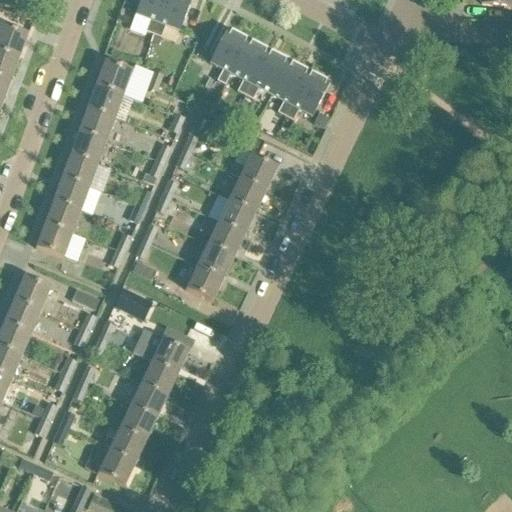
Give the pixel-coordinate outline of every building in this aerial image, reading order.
[(166,0),(141,0),(134,19),(148,24),(144,36),(152,39),(166,0)] [(192,0),(166,0),(152,39),(160,42),(165,30),(179,36),(192,0)] [(511,0),(483,0),(482,8),(511,12),(511,0)] [(0,29),(0,56),(17,63),(26,39),(0,29)] [(248,45),(226,33),(209,67),(222,74),(216,85),(224,90),(230,79),(248,45)] [(268,55),(248,45),(230,79),(242,85),(236,96),(244,100),(268,55)] [(288,66),(268,55),(244,100),(252,104),(257,93),(270,100),(288,66)] [(0,56),(0,82),(9,86),(17,63),(0,56)] [(308,76),(288,66),(270,100),(282,106),(276,117),(284,121),(308,76)] [(104,67),(95,91),(122,100),(130,77),(104,67)] [(329,87),(308,76),(284,121),(292,125),(298,114),(311,121),(329,87)] [(148,92),(155,95),(161,80),(154,77),(148,92)] [(0,82),(0,108),(0,109),(9,86),(0,82)] [(95,91),(87,114),(113,123),(122,100),(95,91)] [(87,114),(78,136),(105,146),(113,123),(87,114)] [(237,115),(234,121),(240,125),(244,118),(237,115)] [(324,133),(329,123),(318,117),(313,128),(324,133)] [(169,135),(176,138),(183,123),(175,120),(169,135)] [(228,136),(205,125),(199,137),(222,148),(228,136)] [(78,136),(70,159),(97,169),(105,146),(78,136)] [(188,141),(182,155),(189,159),(196,144),(188,141)] [(162,150),(155,165),(163,168),(169,153),(162,150)] [(189,159),(182,155),(175,170),(183,174),(189,159)] [(70,159),(62,182),(88,192),(97,169),(70,159)] [(250,160),(239,183),(265,195),(275,173),(250,160)] [(163,168),(155,165),(149,180),(156,183),(163,168)] [(62,182),(53,205),(80,215),(88,192),(62,182)] [(239,183),(229,205),(254,217),(265,195),(239,183)] [(168,186),(162,200),(169,204),(176,189),(168,186)] [(142,195),(135,210),(143,213),(149,198),(142,195)] [(169,204),(162,200),(155,215),(163,219),(169,204)] [(53,205),(45,228),(71,238),(80,215),(53,205)] [(229,205),(218,227),(243,239),(254,217),(229,205)] [(143,213),(135,210),(129,225),(136,228),(143,213)] [(218,227),(208,249),(233,261),(243,239),(218,227)] [(71,238),(45,228),(36,252),(63,262),(71,238)] [(149,230),(142,245),(149,248),(156,234),(149,230)] [(122,239),(116,254),(123,257),(130,243),(122,239)] [(149,248),(142,245),(135,260),(143,263),(149,248)] [(208,249),(197,271),(222,284),(233,261),(208,249)] [(123,257),(116,254),(109,269),(116,272),(123,257)] [(222,284),(197,271),(186,294),(211,306),(222,284)] [(23,281),(13,305),(39,316),(49,293),(23,281)] [(123,292),(115,310),(142,323),(150,305),(123,292)] [(71,306),(94,315),(99,303),(75,294),(71,306)] [(13,305),(4,327),(30,338),(39,316),(13,305)] [(87,319),(80,334),(88,337),(94,322),(87,319)] [(4,327),(0,335),(0,351),(20,361),(30,338),(4,327)] [(106,327),(99,342),(106,345),(113,330),(106,327)] [(88,337),(80,334),(74,349),(81,352),(88,337)] [(106,345),(99,342),(92,357),(100,360),(106,345)] [(162,344),(151,367),(176,379),(187,357),(162,344)] [(0,351),(0,378),(11,383),(20,361),(0,351)] [(67,363),(60,378),(68,382),(75,367),(67,363)] [(58,367),(52,365),(49,373),(54,375),(58,367)] [(151,367),(140,389),(166,401),(176,379),(151,367)] [(86,372),(79,387),(87,390),(93,375),(86,372)] [(0,378),(0,405),(1,406),(11,383),(0,378)] [(68,382),(60,378),(54,393),(61,397),(68,382)] [(80,405),(87,390),(79,387),(73,402),(80,405)] [(140,389),(130,411),(155,423),(166,401),(140,389)] [(47,408),(41,423),(48,427),(55,412),(47,408)] [(130,411),(119,433),(145,445),(155,423),(130,411)] [(66,417),(59,431),(67,435),(73,420),(66,417)] [(48,427),(41,423),(34,438),(41,441),(48,427)] [(67,435),(59,431),(53,446),(60,450),(67,435)] [(119,433),(109,455),(134,467),(145,445),(119,433)] [(134,467),(109,455),(98,478),(123,490),(134,467)] [(18,472),(33,478),(36,471),(21,464),(18,472)] [(36,471),(33,478),(48,485),(51,478),(36,471)] [(72,511),(81,511),(89,495),(81,491),(72,511)] [(87,511),(115,511),(116,509),(94,499),(87,511)]
